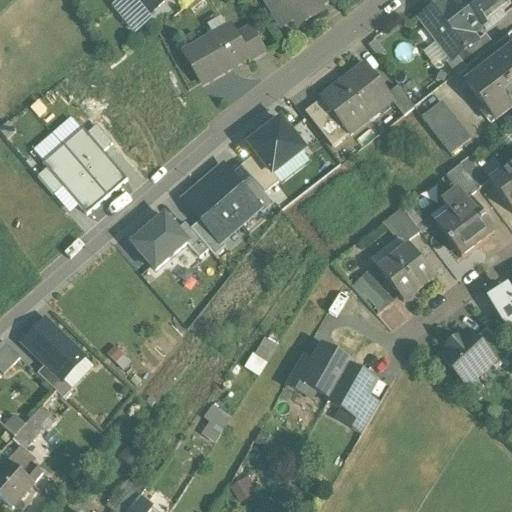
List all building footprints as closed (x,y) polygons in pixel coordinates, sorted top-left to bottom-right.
[(172,0),(133,0),(149,19),(172,0)] [(320,11),(313,0),(263,0),(282,30),(301,18),(305,25),(323,14),(321,11),(320,11)] [(335,2),(333,0),(313,0),(320,11),(321,11),(335,2)] [(511,6),(511,2),(510,0),(459,0),(460,1),(480,27),(482,29),(511,6)] [(480,27),(460,1),(450,9),(470,35),(480,27)] [(448,7),(444,7),(430,18),(426,17),(422,20),(422,24),(449,60),(452,61),(456,58),(457,60),(463,54),(464,55),(467,53),(466,52),(473,47),(472,46),(475,43),(475,42),(474,40),(470,35),(450,9),(448,7)] [(229,29),(184,56),(203,88),(247,62),(248,61),(235,39),(229,29)] [(251,30),(235,39),(248,61),(247,62),(249,65),(266,55),(251,30)] [(473,47),(466,52),(467,53),(464,55),(463,54),(457,60),(466,72),(493,50),(485,40),(479,45),(475,42),(475,43),(472,46),(473,47)] [(511,49),(464,86),(494,125),(511,110),(511,49)] [(366,69),(321,103),(333,118),(348,138),(392,105),(393,104),(388,98),(366,69)] [(415,112),(398,90),(388,98),(393,104),(392,105),(404,120),(415,112)] [(441,106),(422,121),(452,158),(470,143),(441,106)] [(333,118),(317,130),(332,150),(348,138),(333,118)] [(280,124),(249,148),(256,158),(272,178),(273,178),(279,185),(281,187),(309,165),(302,156),(304,154),(280,124)] [(87,138),(103,156),(112,148),(97,130),(87,138)] [(83,133),(63,150),(107,201),(127,183),(103,156),(87,138),(83,133)] [(87,218),(107,201),(63,150),(52,138),(34,154),(44,166),(42,167),(46,172),(63,191),(87,218)] [(241,170),(250,181),(264,196),(279,185),(273,178),(272,178),(256,158),(241,170)] [(490,185),(471,160),(460,168),(481,194),(490,187),(489,186),(490,185)] [(460,168),(446,179),(466,205),(481,194),(460,168)] [(511,168),(490,185),(489,186),(490,187),(511,215),(511,168)] [(223,170),(203,187),(240,229),(259,212),(240,190),(223,170)] [(54,199),(63,191),(46,172),(37,180),(54,199)] [(240,190),(259,212),(263,217),(274,207),(264,196),(250,181),(240,190)] [(203,187),(183,204),(201,224),(220,246),(240,229),(203,187)] [(470,209),(455,220),(453,217),(437,229),(462,261),(495,236),(486,223),(482,226),(470,209)] [(421,237),(403,212),(388,224),(406,248),(421,237)] [(133,247),(155,274),(187,247),(176,234),(164,220),(133,247)] [(224,250),(220,246),(201,224),(191,233),(209,253),(214,259),(224,250)] [(185,226),(176,234),(187,247),(199,261),(209,253),(191,233),(185,226)] [(409,252),(379,274),(404,307),(433,284),(409,252)] [(367,275),(352,290),(380,317),(395,302),(367,275)] [(511,300),(507,292),(491,302),(508,330),(511,327),(511,300)] [(85,361),(47,325),(25,348),(47,367),(64,384),(85,361)] [(511,358),(487,332),(475,343),(494,364),(490,367),(496,373),(511,358)] [(475,343),(468,336),(459,344),(458,342),(448,352),(449,353),(440,362),(467,390),(490,367),(494,364),(475,343)] [(264,339),(247,370),(261,378),(278,346),(264,339)] [(21,361),(4,345),(0,349),(0,373),(4,378),(21,361)] [(335,361),(329,357),(328,354),(325,352),(322,352),(315,365),(317,366),(304,388),(329,403),(330,403),(349,371),(351,367),(339,360),(336,361),(335,361)] [(303,358),(285,389),(299,397),(304,388),(317,366),(315,365),(303,358)] [(47,367),(38,378),(64,402),(73,391),(64,384),(47,367)] [(349,371),(330,403),(329,403),(328,407),(354,422),(366,400),(368,401),(376,388),(375,385),(371,383),(368,384),(362,381),(361,378),(349,371)] [(38,395),(5,432),(15,441),(41,411),(47,405),(48,404),(38,395)] [(368,401),(366,400),(354,422),(349,431),(362,438),(380,407),(368,401)] [(212,407),(198,434),(218,444),(231,417),(212,407)] [(15,441),(12,444),(23,454),(39,436),(37,434),(41,429),(46,433),(55,423),(41,411),(15,441)] [(23,479),(9,466),(0,476),(0,500),(14,511),(34,488),(23,479)] [(44,477),(33,468),(23,479),(34,488),(44,477)] [(131,495),(116,511),(129,511),(138,500),(131,495)] [(154,511),(138,500),(129,511),(154,511)]
